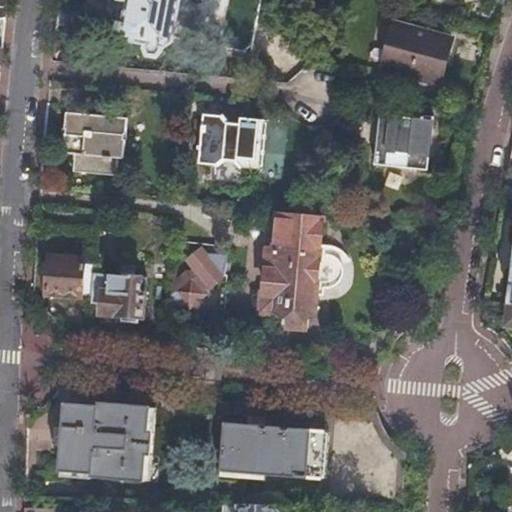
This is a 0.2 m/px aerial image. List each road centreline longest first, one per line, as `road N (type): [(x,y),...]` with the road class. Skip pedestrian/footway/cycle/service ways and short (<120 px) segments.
road 1 (residential): [(39,0),(18,215),(12,511)]
road 2 (residential): [(511,69),(481,151),(448,345)]
road 3 (residential): [(448,345),(411,363),(401,387),(406,416),(442,439)]
